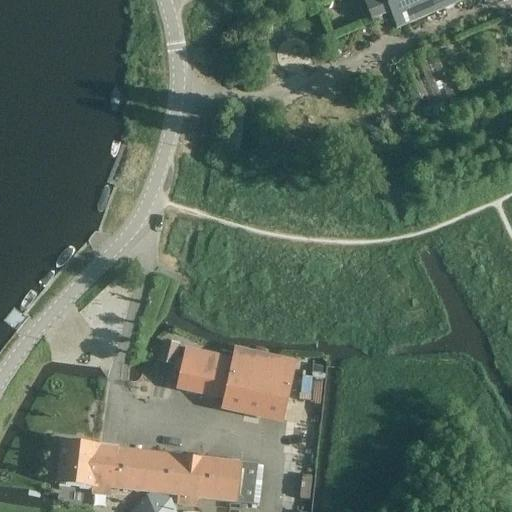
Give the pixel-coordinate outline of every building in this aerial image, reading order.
[(362,0),(372,23),(392,14),(398,29),(466,0),(362,0)] [(179,344),(162,340),(157,362),(175,366),(179,344)] [(227,397),(225,407),(283,420),(295,365),(237,352),(234,363),(187,352),(180,387),(227,397)] [(110,488),(155,493),(253,504),(258,464),(62,442),(57,482),(91,486),(90,495),(109,497),(110,488)] [(170,511),(167,502),(148,500),(137,511),(170,511)]
